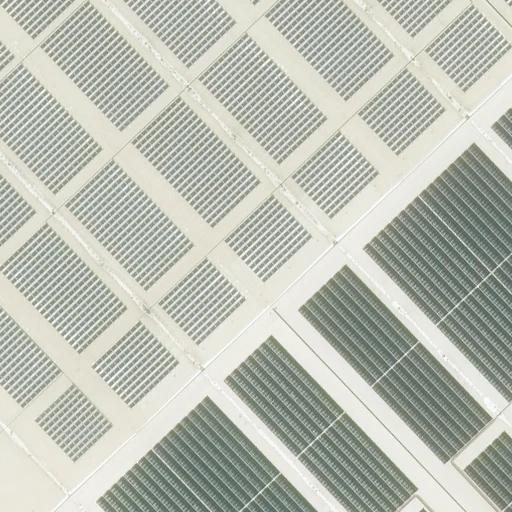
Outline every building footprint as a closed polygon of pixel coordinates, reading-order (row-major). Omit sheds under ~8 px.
[(0,0),(0,20),(270,305),(511,74),(511,25),(487,0),(0,0)] [(511,0),(487,0),(511,25),(511,0)] [(0,20),(0,511),(52,511),(270,305),(0,20)] [(511,511),(511,74),(270,305),(466,511),(511,511)] [(466,511),(270,305),(52,511),(466,511)]
